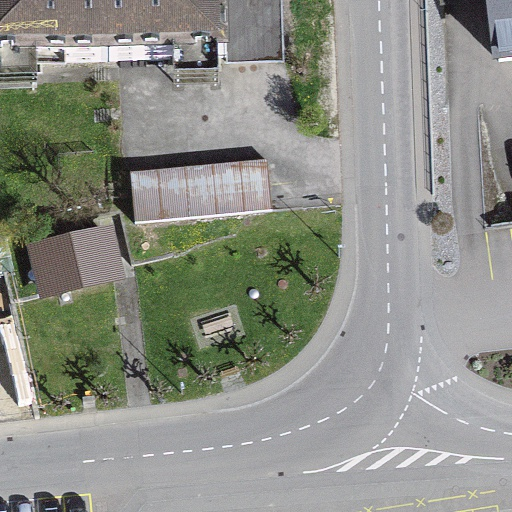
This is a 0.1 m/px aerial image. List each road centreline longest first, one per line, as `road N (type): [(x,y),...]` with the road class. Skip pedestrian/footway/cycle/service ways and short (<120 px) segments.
road 1 (residential): [(0,474),(277,437),(347,411),(382,370)]
road 2 (residential): [(382,370),(378,0)]
road 3 (residential): [(382,370),(450,414),(511,427)]
